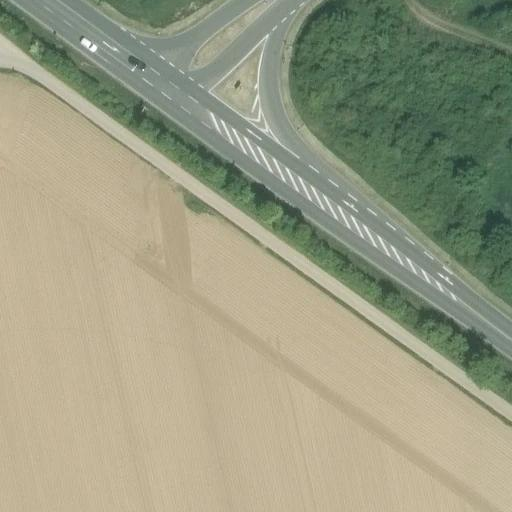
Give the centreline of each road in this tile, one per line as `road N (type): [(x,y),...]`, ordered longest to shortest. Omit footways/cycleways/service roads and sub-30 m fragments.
road 1 (track): [(0,47),(511,414)]
road 2 (primary): [(300,185),(511,338)]
road 3 (primary): [(300,185),(267,101),(275,29),(295,0)]
road 4 (primary): [(145,73),(300,185)]
road 5 (primary): [(145,73),(248,0)]
road 6 (primary): [(46,0),(145,73)]
